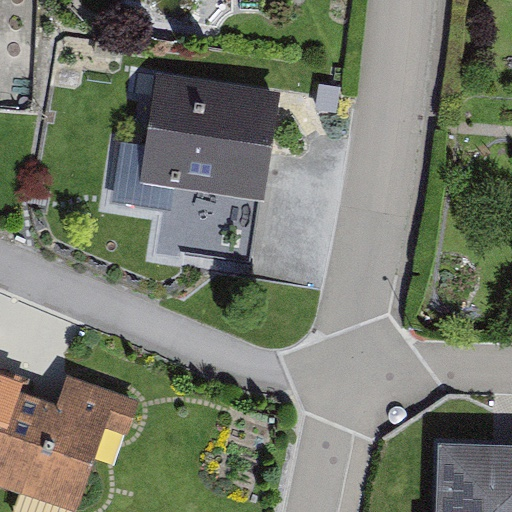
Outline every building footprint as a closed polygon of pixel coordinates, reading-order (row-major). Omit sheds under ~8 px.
[(270,90),(155,74),(141,169),(257,186),(270,90)] [(247,258),(251,197),(170,191),(165,252),(247,258)] [(0,403),(5,389),(10,375),(0,371),(0,403)] [(0,403),(0,477),(66,499),(95,414),(118,422),(127,395),(65,374),(54,406),(5,389),(0,403)] [(511,511),(511,456),(439,455),(437,511),(511,511)]
